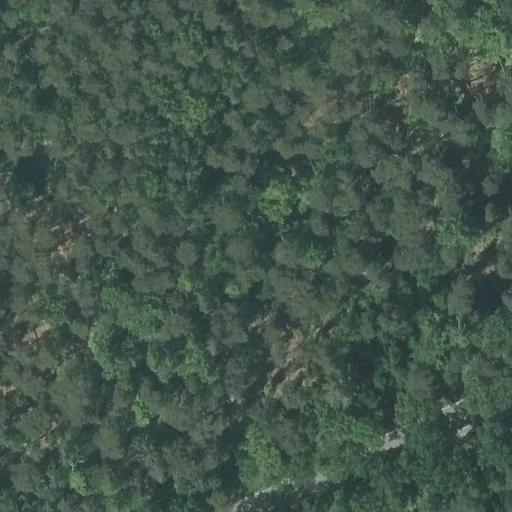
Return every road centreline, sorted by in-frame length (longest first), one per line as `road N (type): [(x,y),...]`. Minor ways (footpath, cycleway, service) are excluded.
road 1 (track): [(0,362),(410,0)]
road 2 (primary): [(511,394),(250,511)]
road 3 (track): [(0,144),(123,254)]
